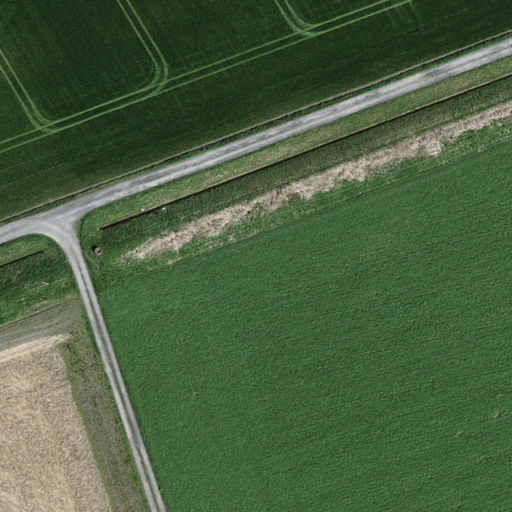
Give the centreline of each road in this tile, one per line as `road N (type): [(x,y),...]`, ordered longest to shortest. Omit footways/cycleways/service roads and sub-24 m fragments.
road 1 (track): [(0,237),(511,46)]
road 2 (track): [(59,216),(161,511)]
